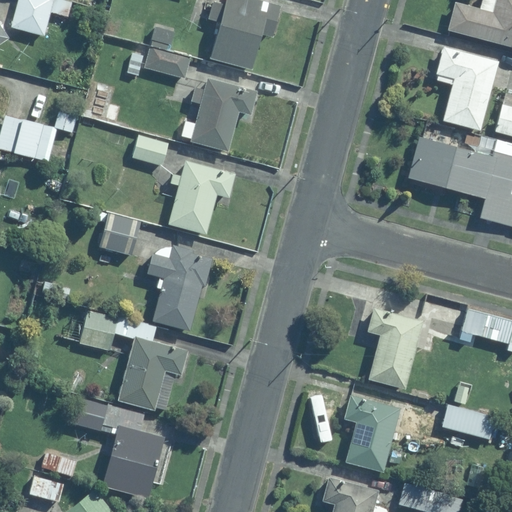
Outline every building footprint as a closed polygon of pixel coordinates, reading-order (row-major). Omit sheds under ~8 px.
[(73,2),(66,0),(15,0),(8,27),(45,37),(51,14),(68,18),(73,2)] [(281,8),(252,0),(227,0),(225,7),(213,3),(208,21),(220,24),(210,59),(250,71),(260,36),(272,39),(281,8)] [(456,3),(448,32),(511,48),(511,0),(481,0),(479,9),(456,3)] [(173,32),(153,26),(148,43),(167,49),(173,32)] [(0,46),(8,41),(0,28),(0,46)] [(499,62),(443,47),(433,82),(450,86),(441,122),(480,132),(499,62)] [(188,58),(151,48),(145,69),(182,79),(188,58)] [(257,94),(208,80),(205,91),(196,88),(192,102),(201,105),(195,126),(185,123),(180,138),(229,152),(239,115),(251,118),(257,94)] [(511,105),(501,103),(494,132),(511,136),(511,105)] [(55,127),(57,128),(73,132),(76,117),(58,113),(55,127)] [(57,128),(55,127),(5,114),(4,118),(0,116),(0,149),(48,162),(57,128)] [(167,143),(135,134),(129,157),(161,166),(167,143)] [(511,157),(417,135),(407,180),(484,199),(479,220),(511,227),(511,157)] [(236,175),(186,161),(183,160),(179,176),(173,174),(170,185),(177,187),(166,226),(206,237),(217,196),(229,200),(236,175)] [(137,221),(109,214),(99,249),(127,256),(137,221)] [(162,292),(154,321),(190,331),(209,262),(172,252),(170,260),(151,255),(145,276),(157,279),(154,290),(162,292)] [(511,323),(511,320),(463,307),(459,323),(430,315),(427,328),(458,337),(460,331),(506,344),(511,323)] [(423,320),(372,308),(366,333),(377,336),(366,381),(406,391),(414,360),(419,361),(426,333),(420,332),(423,320)] [(112,333),(134,338),(118,403),(157,413),(166,373),(183,377),(188,353),(153,344),(157,327),(84,309),(75,345),(108,353),(112,333)] [(384,473),(400,410),(350,396),(343,421),(355,424),(345,462),(384,473)] [(74,424),(115,436),(101,486),(149,499),(166,438),(140,431),(145,416),(81,398),(74,424)] [(493,416),(443,404),(438,427),(487,439),(493,416)] [(77,457),(44,447),(38,467),(70,478),(77,457)] [(31,476),(26,493),(56,501),(60,484),(31,476)] [(377,491),(330,479),(324,502),(336,505),(334,511),(386,511),(388,508),(374,505),(377,491)] [(458,511),(462,497),(402,482),(396,504),(427,511),(458,511)] [(110,511),(94,491),(66,511),(110,511)]
